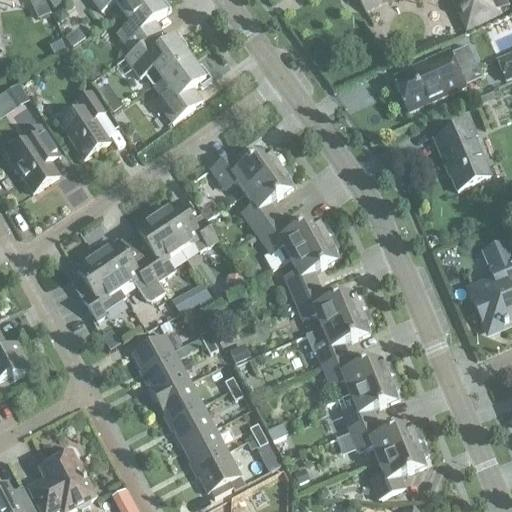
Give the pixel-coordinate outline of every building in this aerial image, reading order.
[(53,20),(43,0),(36,0),(29,4),(38,24),(41,22),(42,25),(53,20)] [(45,0),(54,11),(68,0),(45,0)] [(122,15),(143,0),(90,0),(102,15),(115,5),(122,15)] [(132,57),(155,41),(148,31),(171,14),(163,4),(158,4),(154,0),(143,0),(122,15),(132,28),(118,38),(132,57)] [(283,15),(296,0),(270,0),(269,2),(283,15)] [(391,0),(453,0),(451,1),(467,33),(498,18),(497,15),(509,10),(503,0),(358,0),(366,14),(391,0)] [(511,18),(506,21),(511,34),(511,56),(496,63),(505,86),(511,82),(511,18)] [(163,85),(191,64),(185,55),(187,50),(179,40),(156,56),(149,47),(156,42),(155,41),(132,57),(126,62),(140,83),(154,73),(163,85)] [(410,120),(450,102),(467,94),(452,59),(434,67),(395,86),(410,120)] [(191,64),(163,85),(170,95),(157,105),(173,127),(195,111),(186,98),(199,89),(201,92),(212,85),(202,71),(196,71),(191,64)] [(480,84),(499,76),(494,65),(476,73),(480,84)] [(495,102),(491,92),(478,97),(481,107),(495,102)] [(110,147),(94,123),(104,117),(91,97),(77,106),(82,114),(60,128),(84,164),(110,147)] [(447,173),(457,196),(490,182),(473,142),(475,141),(469,127),(434,142),(444,166),(443,167),(446,173),(447,173)] [(59,180),(43,157),(53,150),(40,130),(26,139),(29,144),(7,159),(33,198),(59,180)] [(223,192),(237,187),(245,198),(284,169),(277,159),(269,158),(266,154),(243,170),(233,157),(210,174),(223,192)] [(244,220),(257,239),(280,222),(270,208),(294,193),(291,188),(292,180),(284,169),(245,198),(253,209),(244,220)] [(158,221),(180,255),(192,246),(199,256),(207,251),(208,253),(218,246),(203,224),(194,230),(179,207),(158,221)] [(208,210),(201,215),(207,225),(214,220),(208,210)] [(180,255),(158,221),(137,235),(152,258),(143,264),(158,287),(176,275),(168,263),(180,255)] [(315,223),(291,237),(280,222),(257,239),(269,256),(274,254),(282,268),(290,264),(332,240),(326,229),(318,227),(315,223)] [(286,286),(295,305),(322,294),(314,277),(338,264),(336,260),(339,252),(332,240),(290,264),(297,276),(286,286)] [(511,291),(511,267),(510,262),(503,246),(478,256),(491,285),(467,295),(471,306),(470,307),(480,329),(481,328),(486,339),(506,331),(504,328),(511,324),(511,307),(506,294),(511,291)] [(118,247),(97,261),(120,295),(133,286),(145,304),(151,306),(165,297),(158,287),(143,264),(134,270),(118,247)] [(106,318),(105,317),(125,303),(120,295),(97,261),(77,274),(92,297),(82,304),(96,325),(106,318)] [(316,320),(322,333),(366,314),(361,302),(353,299),(352,295),(326,305),(322,294),(295,305),(302,322),(316,320)] [(315,355),(323,372),(349,360),(344,349),(370,338),(368,334),(372,326),(366,314),(322,333),(326,344),(315,355)] [(213,345),(208,335),(200,340),(205,349),(213,345)] [(17,346),(0,355),(0,354),(0,344),(3,343),(0,337),(0,384),(11,378),(13,383),(32,373),(17,346)] [(145,382),(178,364),(166,339),(132,358),(145,382)] [(213,345),(205,349),(210,359),(218,354),(213,345)] [(245,348),(229,354),(235,368),(251,362),(245,348)] [(344,386),(350,399),(394,380),(389,368),(382,365),(380,361),(354,372),(349,360),(323,372),(330,389),(344,386)] [(157,405),(191,387),(178,364),(145,382),(157,405)] [(344,421),(351,438),(377,427),(372,415),(398,404),(396,400),(400,393),(394,380),(350,399),(338,405),(344,420),(344,421)] [(230,396),(238,391),(233,382),(224,386),(230,396)] [(170,428),(203,410),(191,387),(157,405),(170,428)] [(238,391),(230,396),(235,405),(243,401),(238,391)] [(182,451),(216,433),(203,410),(170,428),(182,451)] [(372,453),(378,466),(422,447),(417,434),(410,432),(408,427),(382,438),(377,427),(351,438),(358,455),(372,453)] [(255,442),(263,438),(258,429),(249,433),(255,442)] [(273,446),(286,440),(281,429),(267,435),(273,446)] [(195,475),(228,457),(216,433),(182,451),(195,475)] [(263,438),(255,442),(260,452),(268,447),(263,438)] [(428,459),(422,447),(378,466),(383,478),(372,487),(379,504),(405,493),(400,481),(426,471),(424,466),(428,459)] [(38,511),(85,511),(89,510),(91,505),(96,502),(77,466),(79,460),(76,454),(69,452),(63,455),(61,462),(39,474),(44,483),(27,492),(38,511)] [(261,460),(270,477),(281,471),(272,454),(261,460)] [(228,457),(195,475),(208,499),(241,481),(228,457)] [(305,484),(301,474),(295,477),(299,487),(305,484)] [(0,511),(32,511),(24,495),(14,500),(9,490),(0,495),(0,511)] [(328,497),(327,492),(322,491),(317,493),(316,497),(318,502),(323,503),(327,501),(328,497)]
